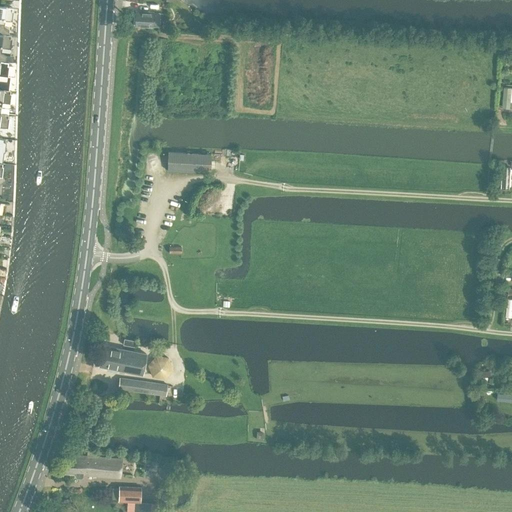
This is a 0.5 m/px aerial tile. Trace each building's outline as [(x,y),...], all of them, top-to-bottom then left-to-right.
[(0,33),(8,35),(8,34),(9,28),(3,25),(4,19),(9,20),(12,21),(13,11),(12,11),(12,7),(0,5),(0,33)] [(158,25),(159,12),(135,12),(135,24),(158,25)] [(0,33),(0,61),(5,62),(5,61),(6,56),(0,52),(1,46),(7,47),(7,48),(10,48),(11,39),(10,38),(11,35),(8,34),(8,35),(0,33)] [(0,88),(3,89),(8,89),(10,76),(7,76),(7,75),(9,66),(8,66),(8,62),(5,61),(5,62),(0,61),(0,88)] [(504,87),(502,107),(510,107),(511,89),(511,87),(504,87)] [(0,88),(0,113),(2,101),(7,102),(7,103),(10,103),(11,94),(10,93),(10,90),(8,89),(3,89),(0,88)] [(8,114),(0,113),(0,125),(5,126),(5,127),(7,128),(9,118),(8,118),(8,114)] [(210,172),(211,153),(168,151),(167,170),(210,172)] [(510,167),(501,167),(500,189),(509,189),(510,167)] [(134,347),(135,340),(124,338),(122,344),(134,347)] [(99,366),(107,367),(107,370),(115,371),(116,369),(142,374),(146,353),(103,345),(99,366)] [(165,395),(167,384),(120,377),(118,388),(165,395)] [(511,395),(498,394),(497,401),(511,402),(511,395)] [(122,458),(96,456),(97,451),(87,450),(87,455),(79,454),(79,455),(65,454),(64,473),(75,474),(75,475),(77,477),(81,477),(82,476),(82,474),(119,477),(122,458)] [(117,500),(129,501),(128,511),(156,511),(156,502),(139,502),(140,487),(118,485),(118,488),(117,500)]
